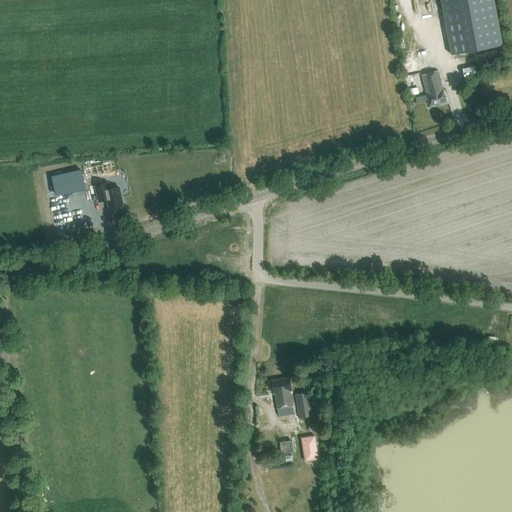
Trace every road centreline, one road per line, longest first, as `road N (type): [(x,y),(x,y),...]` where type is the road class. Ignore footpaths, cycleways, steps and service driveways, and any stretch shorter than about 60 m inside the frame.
road 1 (unclassified): [(259,195),(260,281),(511,307)]
road 2 (tertiary): [(0,268),(51,263),(259,195)]
road 3 (tertiary): [(259,195),(511,113)]
